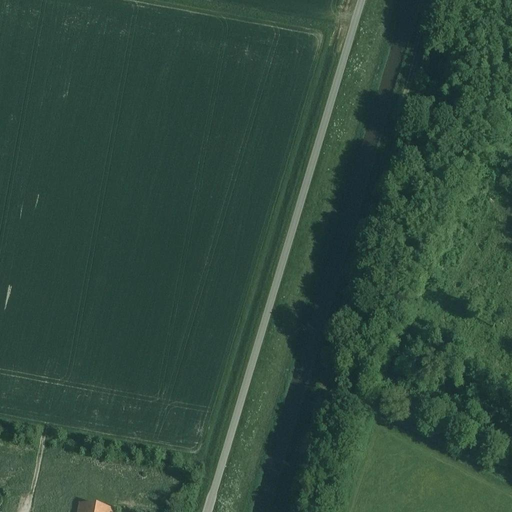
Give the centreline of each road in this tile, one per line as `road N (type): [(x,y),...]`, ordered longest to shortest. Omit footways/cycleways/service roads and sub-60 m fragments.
road 1 (track): [(511,474),(375,404),(316,387),(433,0)]
road 2 (unclassified): [(207,511),(361,0)]
road 3 (track): [(281,511),(316,387)]
road 4 (track): [(403,96),(511,152)]
